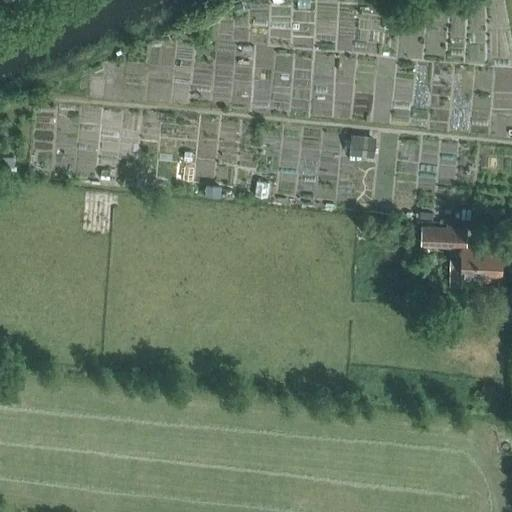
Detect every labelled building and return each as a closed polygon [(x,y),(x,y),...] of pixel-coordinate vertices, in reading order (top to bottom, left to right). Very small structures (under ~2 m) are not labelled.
[(184,70),(184,101),(194,101),(194,70),(184,70)] [(352,133),(350,153),(373,155),(375,135),(352,133)] [(185,150),(184,159),(192,160),(193,151),(185,150)] [(460,217),(469,217),(470,207),(461,206),(460,217)] [(501,280),(502,246),(465,245),(466,228),(422,227),(421,244),(428,244),(428,247),(447,248),(447,245),(449,245),(450,256),(449,285),(462,286),(462,274),(485,274),(485,280),(501,280)]
